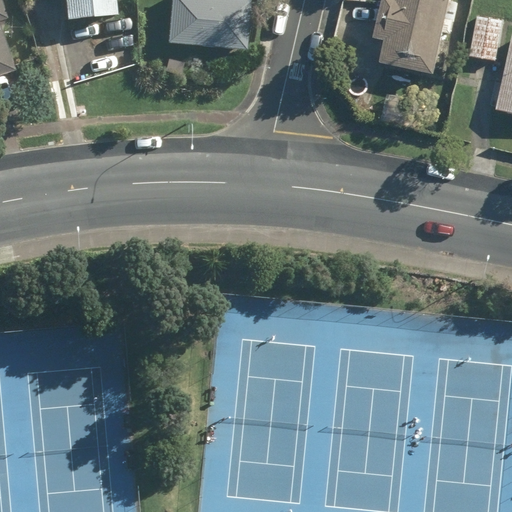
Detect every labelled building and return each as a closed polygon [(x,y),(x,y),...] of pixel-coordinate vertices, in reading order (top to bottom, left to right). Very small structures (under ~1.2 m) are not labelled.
[(64,0),(65,14),(113,12),(112,0),(64,0)] [(170,0),(167,45),(246,50),(249,0),(170,0)] [(384,0),(376,38),(389,42),(384,66),(438,78),(455,0),(384,0)] [(0,20),(6,18),(0,1),(0,74),(12,70),(0,37),(0,20)] [(507,19),(478,13),(470,58),(499,63),(507,19)] [(511,47),(498,110),(511,112),(511,47)]
